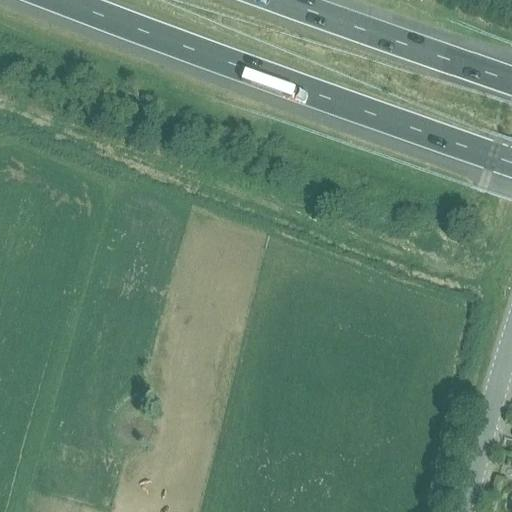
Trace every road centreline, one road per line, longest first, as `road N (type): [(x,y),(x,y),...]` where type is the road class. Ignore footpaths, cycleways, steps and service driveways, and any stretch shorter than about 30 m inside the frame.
road 1 (motorway): [(56,0),(511,169)]
road 2 (motorway): [(511,87),(274,0)]
road 3 (tertiary): [(466,511),(511,346)]
